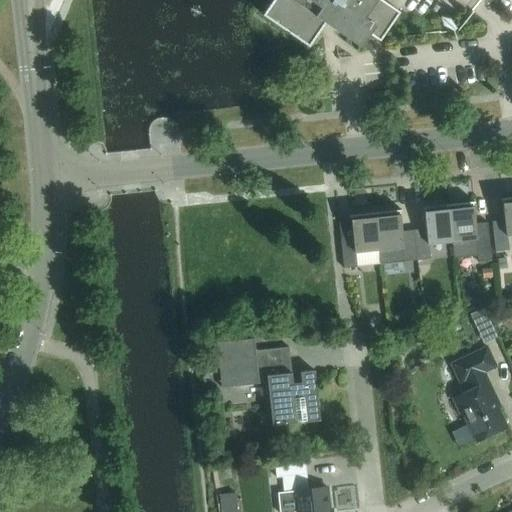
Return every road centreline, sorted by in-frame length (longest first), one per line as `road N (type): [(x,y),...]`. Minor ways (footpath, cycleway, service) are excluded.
road 1 (residential): [(47,179),(511,135)]
road 2 (unclassified): [(0,411),(38,310),(47,179)]
road 3 (residential): [(377,511),(351,324)]
road 4 (unclassified): [(47,179),(33,0)]
